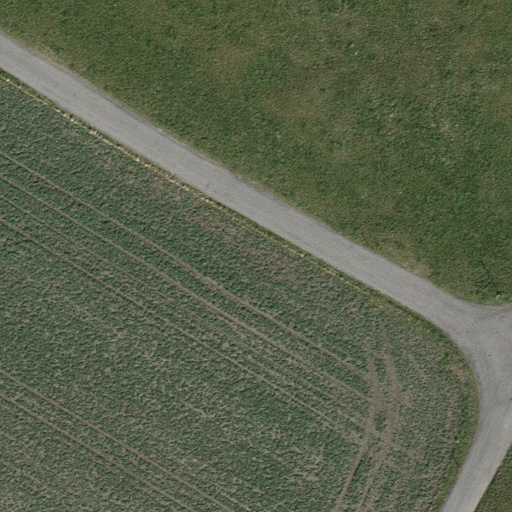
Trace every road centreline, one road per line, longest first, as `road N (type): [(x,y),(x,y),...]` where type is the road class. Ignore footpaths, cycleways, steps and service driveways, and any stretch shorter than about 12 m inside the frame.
road 1 (track): [(511,347),(433,310),(0,50)]
road 2 (track): [(458,511),(511,394)]
